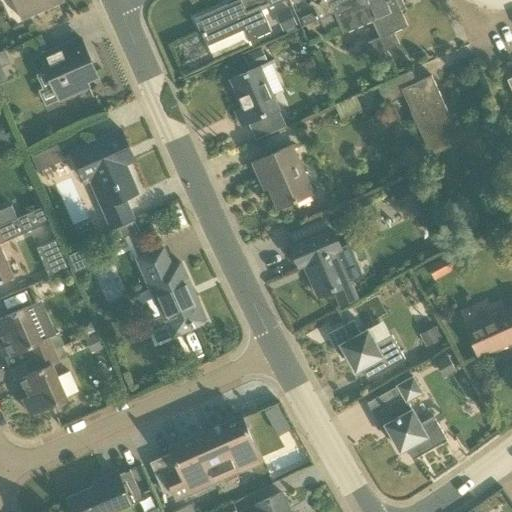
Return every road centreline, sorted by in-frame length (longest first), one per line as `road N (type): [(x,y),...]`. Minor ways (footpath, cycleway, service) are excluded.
road 1 (residential): [(275,349),(116,0)]
road 2 (residential): [(275,349),(167,406),(5,468)]
road 3 (residential): [(376,511),(275,349)]
